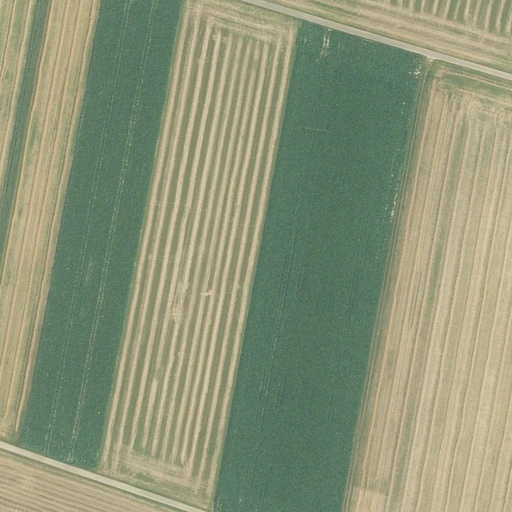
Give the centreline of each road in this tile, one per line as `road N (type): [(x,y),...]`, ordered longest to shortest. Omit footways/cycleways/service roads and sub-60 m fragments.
road 1 (track): [(348,511),(426,53)]
road 2 (track): [(511,78),(248,0)]
road 3 (track): [(42,0),(0,259)]
road 4 (track): [(0,445),(194,511)]
